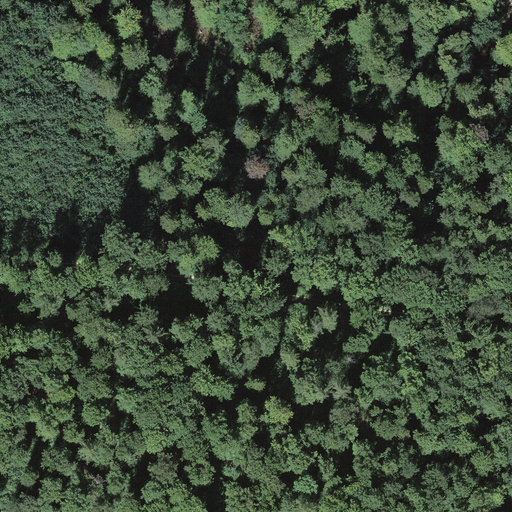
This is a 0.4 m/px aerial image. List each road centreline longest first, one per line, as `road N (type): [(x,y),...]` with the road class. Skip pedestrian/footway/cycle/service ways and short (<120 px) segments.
road 1 (track): [(0,270),(63,265),(182,276),(511,327)]
road 2 (track): [(386,0),(511,1)]
